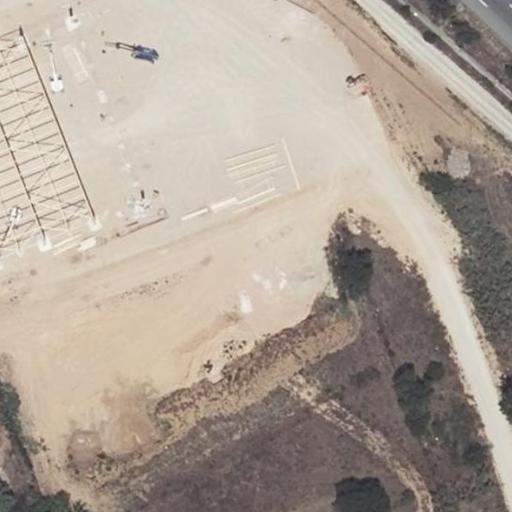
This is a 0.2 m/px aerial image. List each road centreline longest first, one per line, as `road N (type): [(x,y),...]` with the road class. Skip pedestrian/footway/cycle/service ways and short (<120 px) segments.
road 1 (track): [(511,464),(415,209)]
road 2 (residential): [(370,0),(511,127)]
